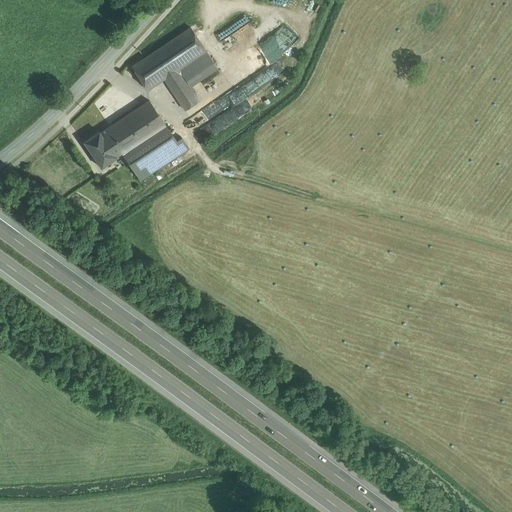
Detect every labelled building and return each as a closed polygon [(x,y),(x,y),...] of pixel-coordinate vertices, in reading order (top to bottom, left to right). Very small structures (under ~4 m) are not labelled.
[(245,13),(214,27),(219,37),(249,23),(245,13)] [(190,27),(132,66),(147,90),(164,79),(178,69),(206,51),(190,27)] [(206,51),(178,69),(190,86),(218,68),(206,51)] [(190,86),(178,69),(164,79),(185,110),(199,100),(190,86)] [(149,100),(100,134),(116,157),(121,153),(123,156),(140,181),(189,148),(181,137),(176,141),(166,126),(149,100)] [(100,134),(99,132),(84,143),(101,169),(117,158),(100,134)]
